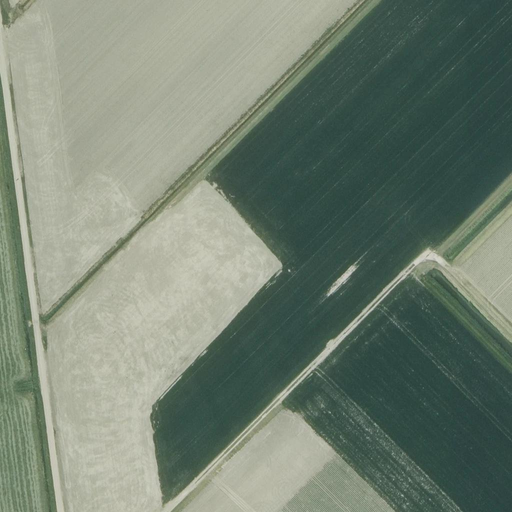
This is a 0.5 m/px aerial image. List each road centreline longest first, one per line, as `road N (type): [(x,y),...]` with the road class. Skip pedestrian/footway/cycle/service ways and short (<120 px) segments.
road 1 (unclassified): [(60,511),(0,55)]
road 2 (track): [(163,511),(427,253),(442,263)]
